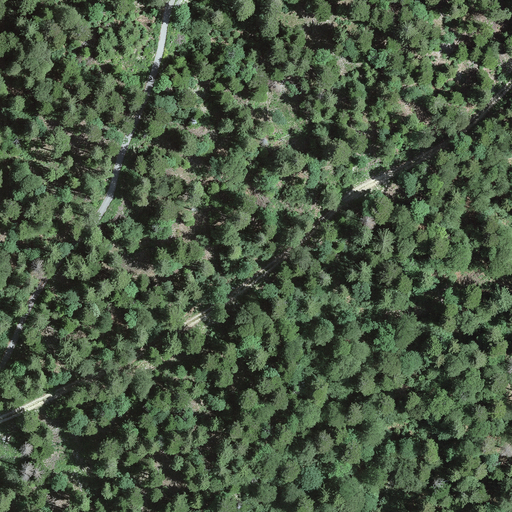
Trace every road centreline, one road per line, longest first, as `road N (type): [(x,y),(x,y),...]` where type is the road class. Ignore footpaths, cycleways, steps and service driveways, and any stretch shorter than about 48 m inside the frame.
road 1 (track): [(0,418),(218,308),(370,182),(468,131),(511,83)]
road 2 (track): [(0,367),(36,293),(109,187),(150,88),(168,0)]
